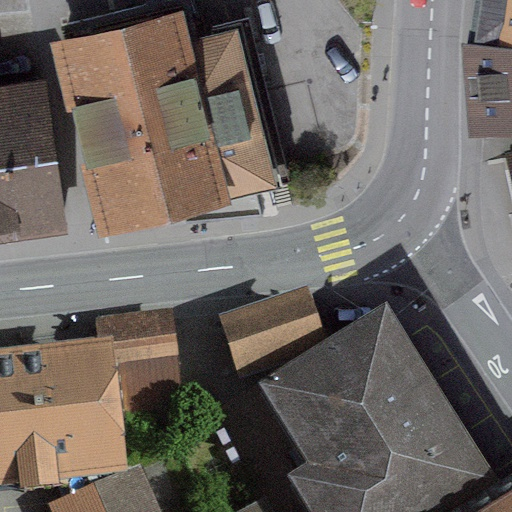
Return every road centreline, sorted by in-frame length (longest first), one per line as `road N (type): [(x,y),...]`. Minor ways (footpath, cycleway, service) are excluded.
road 1 (secondary): [(406,213),(386,231),(335,252),(0,291)]
road 2 (secondary): [(432,0),(424,163),(406,213)]
road 3 (residential): [(406,213),(511,368)]
